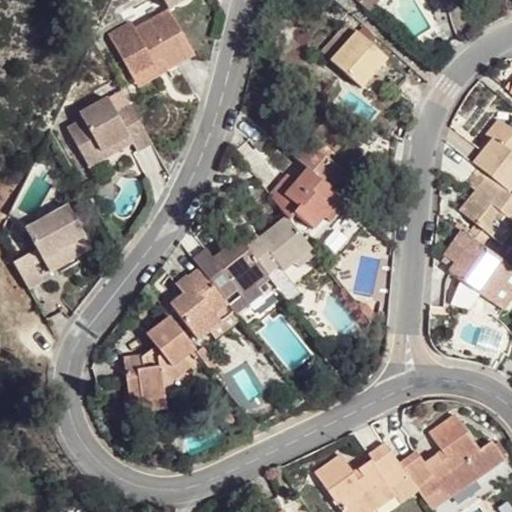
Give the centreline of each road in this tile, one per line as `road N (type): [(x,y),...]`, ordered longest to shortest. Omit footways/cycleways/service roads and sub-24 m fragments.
road 1 (residential): [(244,0),(214,125),(173,216),(73,353),(69,417),(86,452),(110,475),(139,487),(174,487),(224,473),(405,384)]
road 2 (residential): [(405,384),(426,131),(465,66),(511,35)]
